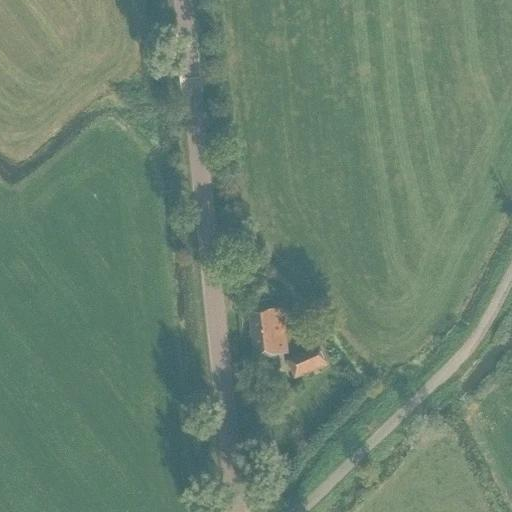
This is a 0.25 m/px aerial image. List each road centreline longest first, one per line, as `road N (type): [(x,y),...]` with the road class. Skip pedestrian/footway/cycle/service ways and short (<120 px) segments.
road 1 (tertiary): [(235,511),(182,0)]
road 2 (unclassified): [(299,511),(454,363),(511,271)]
